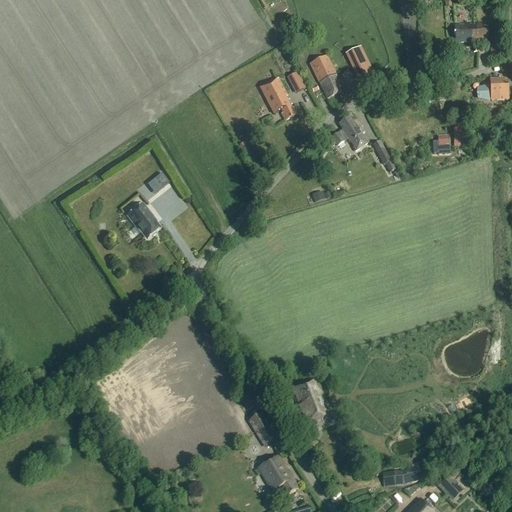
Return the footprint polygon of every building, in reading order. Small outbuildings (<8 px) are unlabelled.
[(456,44),(489,42),(488,28),(482,28),(482,25),(455,26),(456,44)] [(289,28),(283,31),(294,50),(301,45),(298,40),(299,39),(292,28),(289,28)] [(502,46),(489,48),(491,60),(503,59),(502,46)] [(339,89),(342,88),(327,57),(311,65),(328,101),(341,94),(339,89)] [(297,93),(306,88),(298,72),(289,76),(297,93)] [(278,80),(260,90),(274,115),(282,111),(283,114),(282,115),(285,122),(297,116),(293,109),(292,110),(290,107),(292,106),(289,101),(287,102),(286,98),(287,98),(278,80)] [(484,89),(478,91),(478,99),(489,101),(491,101),(491,102),(509,101),(509,94),(508,83),(503,83),(503,81),(490,81),(490,85),(488,85),(484,85),(484,89)] [(341,125),(345,130),(332,139),(338,148),(348,141),(356,153),(368,145),(358,129),(356,125),(355,125),(351,119),(341,125)] [(454,129),(454,146),(468,146),(468,129),(454,129)] [(437,138),(438,147),(449,146),(449,137),(437,138)] [(373,146),(384,167),(386,166),(390,174),(396,171),(393,166),(392,167),(390,163),(391,162),(380,142),(373,146)] [(162,176),(148,186),(155,195),(169,185),(162,176)] [(322,194),(312,197),(315,204),(324,201),(322,194)] [(158,223),(143,205),(127,218),(146,242),(161,230),(156,224),(158,223)] [(293,390),(307,426),(327,418),(319,400),(320,397),(319,393),(316,392),(313,382),(293,390)] [(266,447),(277,440),(261,414),(250,421),(266,447)] [(486,452),(476,456),(479,466),(490,463),(486,452)] [(285,499),(299,490),(279,457),(258,469),(273,493),(279,489),(285,499)] [(402,474),(386,475),(387,488),(404,487),(418,483),(414,470),(402,474)] [(449,477),(438,488),(452,503),(463,492),(459,488),(455,483),(462,476),(460,473),(449,477)] [(431,511),(421,500),(413,508),(407,511),(431,511)]
